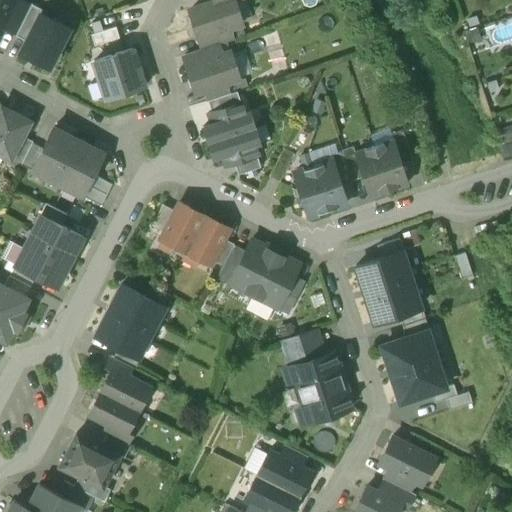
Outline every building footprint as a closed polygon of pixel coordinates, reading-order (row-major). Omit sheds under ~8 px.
[(16,0),(0,0),(0,34),(3,29),(16,0)] [(20,0),(16,0),(3,29),(15,35),(31,5),(20,0)] [(233,0),(221,0),(215,2),(189,10),(198,37),(215,32),(215,31),(230,26),(230,27),(241,23),(233,0)] [(27,41),(41,14),(43,10),(32,4),(31,5),(15,35),(27,41)] [(27,41),(21,52),(49,66),(69,28),(41,14),(27,41)] [(116,24),(90,33),(94,45),(120,37),(116,24)] [(230,26),(215,31),(215,32),(219,43),(234,38),(230,27),(230,26)] [(219,43),(215,32),(198,37),(202,49),(219,43)] [(202,49),(185,54),(188,66),(189,66),(223,55),(223,54),(219,43),(202,49)] [(93,61),(106,100),(145,87),(132,48),(93,61)] [(223,55),(189,66),(188,66),(187,66),(195,92),(205,88),(224,82),(238,78),(230,52),(223,54),(223,55)] [(224,82),(205,88),(209,100),(228,94),(224,82)] [(209,100),(207,101),(211,112),(240,102),(237,91),(228,94),(209,100)] [(211,112),(207,113),(211,124),(203,126),(208,142),(254,128),(249,111),(245,113),(241,102),(240,102),(211,112)] [(29,122),(1,108),(0,109),(0,153),(10,158),(21,136),(29,122)] [(42,149),(32,170),(48,179),(70,136),(53,127),(42,149)] [(254,128),(208,142),(213,158),(221,156),(224,166),(234,163),(257,156),(259,155),(255,145),(259,144),(254,128)] [(412,160),(402,129),(391,133),(393,139),(401,163),(412,160)] [(10,158),(7,164),(18,170),(32,143),(32,142),(21,136),(10,158)] [(70,136),(48,179),(64,187),(86,144),(70,136)] [(393,139),(374,145),(388,189),(407,183),(401,163),(393,139)] [(32,143),(21,165),(32,170),(42,149),(32,143)] [(103,153),(86,144),(64,187),(81,195),(92,174),(103,153)] [(374,145),(355,151),(362,176),(369,195),(388,189),(374,145)] [(353,146),(341,149),(351,180),(362,176),(355,151),(353,146)] [(283,147),(269,176),(279,181),(294,153),(283,147)] [(341,149),(330,153),(332,159),(340,183),(351,180),(341,149)] [(257,156),(234,163),(238,175),(261,167),(257,156)] [(340,183),(332,159),(313,165),(327,209),(346,203),(340,183)] [(313,165),(294,171),(308,215),(327,209),(313,165)] [(112,184),(92,174),(81,195),(101,205),(112,184)] [(204,214),(179,202),(174,210),(163,231),(160,238),(172,245),(170,249),(183,256),(185,251),(204,214)] [(67,215),(45,204),(40,215),(61,226),(67,215)] [(174,210),(162,204),(151,225),(163,231),(174,210)] [(229,227),(204,214),(185,251),(199,258),(198,260),(209,266),(212,259),(223,238),(229,227)] [(61,226),(40,215),(31,232),(74,254),(83,237),(61,226)] [(74,254),(31,232),(14,265),(36,276),(57,286),(74,254)] [(223,238),(212,259),(223,265),(233,246),(234,244),(223,238)] [(399,238),(376,246),(380,257),(401,250),(403,249),(399,238)] [(244,251),(229,282),(253,294),(275,251),(251,239),(244,251)] [(223,265),(217,276),(229,282),(244,251),(233,246),(223,265)] [(419,307),(401,250),(380,257),(356,265),(374,322),(399,314),(419,307)] [(299,263),(275,251),(253,294),(277,306),(292,276),(299,263)] [(465,252),(454,256),(461,279),(472,275),(465,252)] [(36,276),(14,265),(9,275),(30,286),(33,281),(36,276)] [(25,297),(30,286),(9,275),(3,286),(25,297)] [(292,276),(277,306),(288,312),(304,282),(292,276)] [(21,312),(27,299),(25,297),(3,286),(0,284),(0,337),(6,340),(12,328),(16,330),(25,314),(21,312)] [(121,285),(95,335),(119,347),(138,357),(164,307),(144,297),(121,285)] [(171,297),(150,286),(144,297),(164,307),(166,307),(171,297)] [(419,307),(399,314),(402,325),(425,318),(421,307),(419,307)] [(425,318),(402,326),(404,332),(406,337),(427,330),(428,330),(425,318)] [(315,328),(281,339),(290,366),(294,365),(294,364),(323,354),(315,328)] [(406,337),(382,345),(400,401),(430,391),(445,387),(427,330),(406,337)] [(138,357),(119,347),(114,357),(135,368),(140,358),(138,357)] [(323,354),(294,364),(294,365),(298,378),(295,379),(305,407),(308,405),(313,419),(323,416),(325,420),(326,422),(328,423),(331,423),(333,423),(335,421),(336,419),(337,417),(336,412),(351,407),(347,394),(346,395),(336,365),(337,364),(333,351),(323,354)] [(132,367),(111,356),(105,367),(111,370),(126,377),(132,367)] [(126,377),(111,370),(100,391),(138,410),(149,389),(126,377)] [(445,387),(430,391),(434,403),(445,399),(457,395),(453,384),(445,387)] [(138,410),(100,391),(89,412),(109,422),(127,432),(127,431),(138,410)] [(457,395),(445,399),(449,410),(472,403),(468,392),(457,395)] [(127,432),(109,422),(103,433),(106,435),(126,444),(131,433),(127,431),(127,432)] [(101,445),(76,433),(59,465),(79,476),(102,487),(103,486),(118,456),(119,455),(101,445)] [(126,444),(106,435),(101,445),(119,455),(118,456),(123,458),(129,446),(126,444)] [(431,456),(392,436),(378,462),(389,468),(414,481),(421,484),(428,471),(424,469),(431,456)] [(278,453),(302,465),(307,455),(283,443),(278,453)] [(255,473),(299,495),(311,469),(302,465),(278,453),(267,448),(255,473)] [(414,481),(389,468),(383,479),(408,492),(409,491),(414,481)] [(249,502),(269,511),(290,511),(299,495),(255,473),(242,499),(249,502)] [(102,487),(79,476),(74,486),(93,496),(104,502),(110,489),(103,486),(102,487)] [(408,492),(383,479),(377,491),(401,503),(400,505),(407,509),(415,494),(409,491),(408,492)] [(74,486),(63,481),(57,493),(79,505),(79,506),(86,510),(93,496),(74,486)] [(57,493),(39,484),(27,507),(36,511),(75,511),(79,506),(79,505),(57,493)] [(377,491),(366,485),(352,511),(396,511),(400,505),(401,503),(377,491)] [(14,500),(7,511),(36,511),(27,507),(14,500)] [(243,511),(269,511),(249,502),(243,511)]
